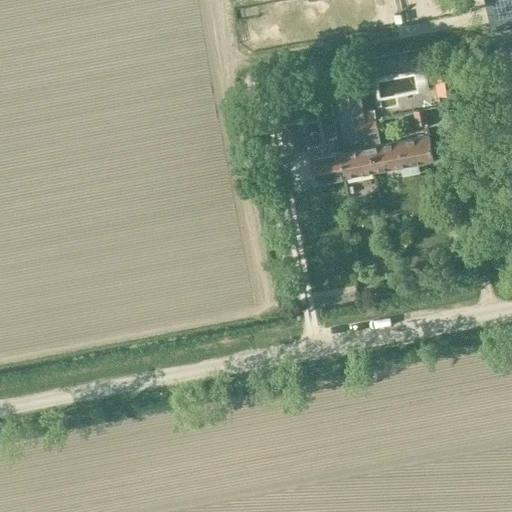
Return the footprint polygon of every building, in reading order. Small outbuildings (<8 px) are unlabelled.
[(511,0),(485,0),(492,30),(511,25),(511,0)] [(437,97),(458,94),(453,56),(436,58),(438,71),(433,72),(437,97)] [(416,73),(373,82),(377,101),(420,92),(416,73)] [(363,112),(364,112),(360,92),(348,95),(359,148),(340,152),(345,177),(375,171),(363,112)] [(425,109),(414,112),(417,126),(428,123),(425,109)] [(399,140),(380,144),(374,110),(364,112),(363,112),(375,171),(404,165),(399,140)] [(289,158),(309,154),(302,121),(282,125),(289,158)] [(399,140),(404,165),(434,160),(429,135),(399,140)] [(315,183),(345,177),(340,152),(310,158),(315,183)]
